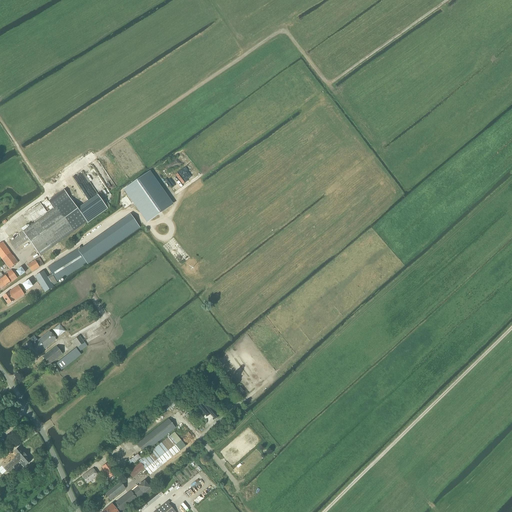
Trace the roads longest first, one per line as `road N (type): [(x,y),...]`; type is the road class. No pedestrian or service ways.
road 1 (track): [(316,0),(83,163)]
road 2 (track): [(324,511),(511,326)]
road 3 (track): [(446,0),(328,83),(280,31)]
road 4 (tertiary): [(77,511),(44,436),(0,367)]
road 5 (track): [(213,167),(143,216),(119,216),(80,243)]
